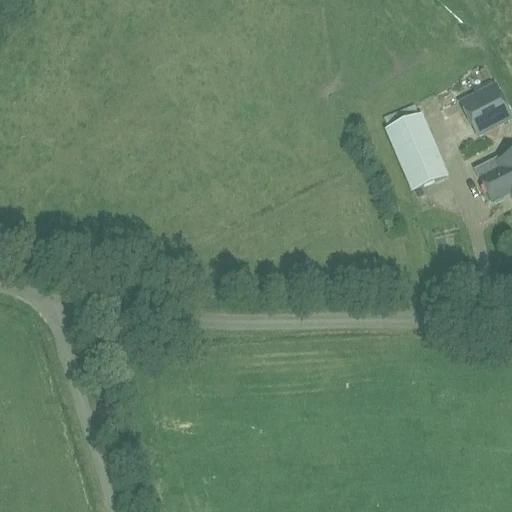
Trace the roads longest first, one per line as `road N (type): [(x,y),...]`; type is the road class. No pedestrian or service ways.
road 1 (unclassified): [(511,326),(205,322),(57,298)]
road 2 (unclassified): [(117,511),(57,298)]
